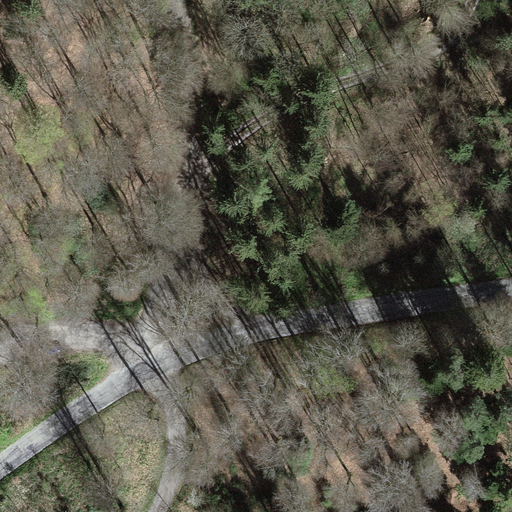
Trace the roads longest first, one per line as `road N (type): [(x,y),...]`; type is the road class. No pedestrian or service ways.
road 1 (unclassified): [(511,286),(301,317),(151,364),(0,468)]
road 2 (track): [(176,0),(187,70),(199,347)]
road 3 (track): [(467,0),(452,27),(415,57),(278,106),(192,175)]
road 4 (track): [(0,346),(90,339),(151,364),(167,397),(173,446),(156,511)]
